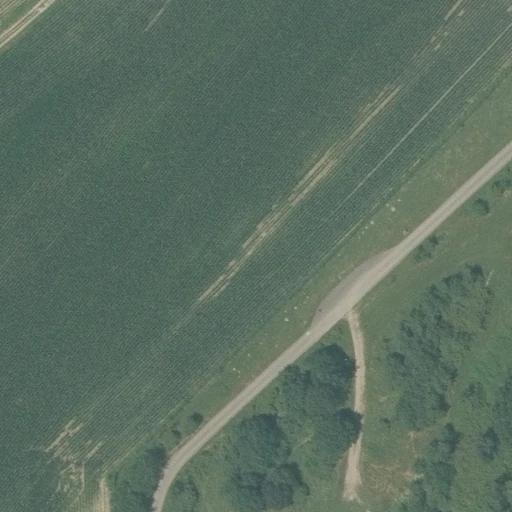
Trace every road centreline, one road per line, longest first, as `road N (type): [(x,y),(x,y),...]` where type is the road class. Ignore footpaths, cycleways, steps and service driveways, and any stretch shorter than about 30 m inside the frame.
road 1 (track): [(511,151),(202,438),(165,479),(153,511)]
road 2 (track): [(341,311),(359,380),(352,478)]
